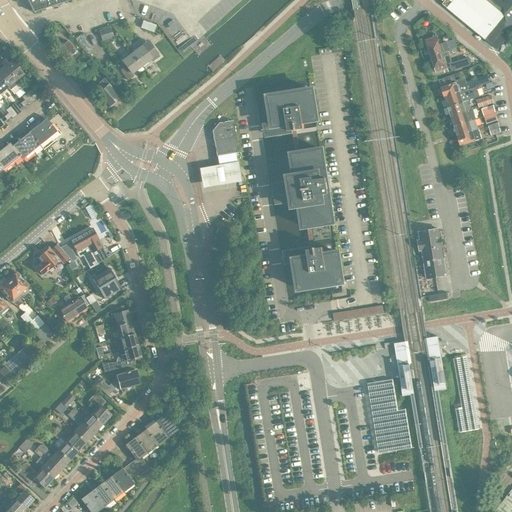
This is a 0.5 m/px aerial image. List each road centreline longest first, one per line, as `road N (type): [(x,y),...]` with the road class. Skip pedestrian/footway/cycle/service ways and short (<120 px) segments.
road 1 (residential): [(47,511),(166,380),(126,237),(92,186)]
road 2 (residential): [(459,279),(397,29),(425,2)]
road 3 (residential): [(171,169),(213,102),(317,14),(356,0)]
road 4 (unclassified): [(248,92),(283,315),(304,312)]
road 5 (tertiary): [(217,369),(191,201),(171,169)]
road 6 (tertiary): [(164,185),(179,213),(206,371)]
road 7 (tertiary): [(126,156),(8,19)]
road 8 (unclassified): [(308,357),(337,511)]
road 9 (residential): [(511,98),(507,71),(425,2)]
road 10 (residential): [(0,264),(92,186)]
